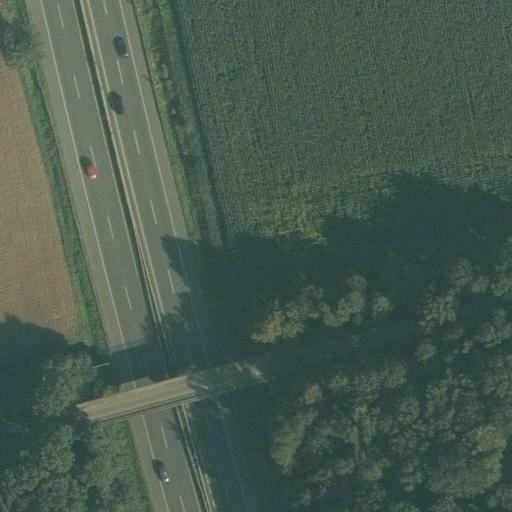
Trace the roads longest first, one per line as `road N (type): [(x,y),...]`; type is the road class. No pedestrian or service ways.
road 1 (motorway): [(230,511),(102,0)]
road 2 (motorway): [(54,0),(182,511)]
road 3 (track): [(0,436),(292,354)]
road 4 (track): [(511,304),(292,354)]
